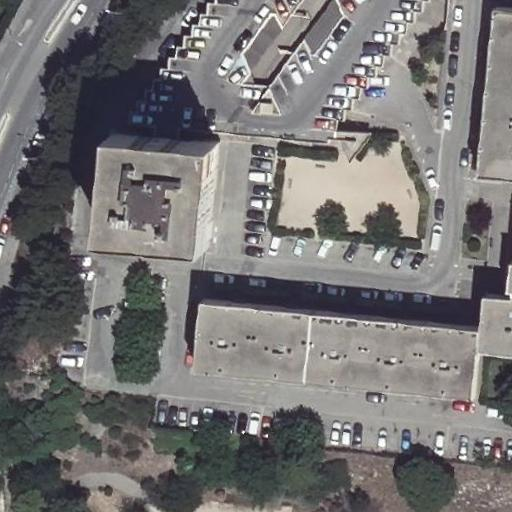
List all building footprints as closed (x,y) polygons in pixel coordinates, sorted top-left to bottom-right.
[(214,0),(214,4),(208,5),(206,16),(199,16),(198,28),(191,28),(189,39),(182,39),(180,51),(174,51),(173,61),(167,61),(165,73),(158,72),(157,83),(150,84),(148,94),(143,94),(141,105),(135,105),(133,118),(332,138),(336,106),(355,108),(356,95),(364,96),(365,83),(373,83),(374,73),(380,73),(383,61),(389,62),(391,50),(397,50),(399,38),(405,38),(407,27),(414,27),(416,16),(422,16),(424,5),(430,5),(431,0),(214,0)] [(491,176),(511,178),(511,8),(509,8),(491,176)] [(188,215),(186,241),(211,244),(223,139),(116,127),(105,231),(171,238),(173,214),(188,215)] [(171,238),(186,241),(188,215),(173,214),(171,238)] [(511,294),(490,293),(485,328),(484,349),(511,352),(511,261),(509,287),(511,287),(511,294)] [(484,349),(485,328),(206,297),(199,364),(478,394),(484,349)]
